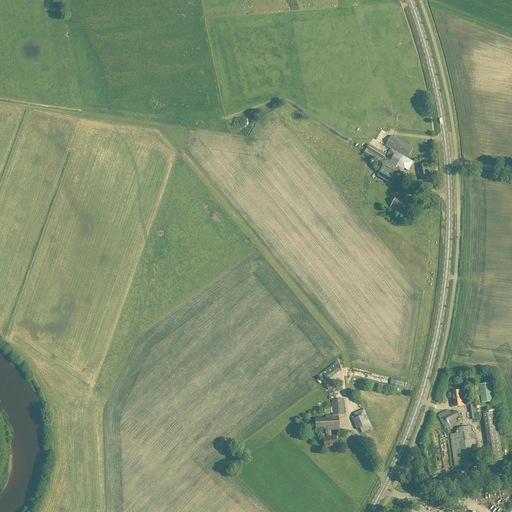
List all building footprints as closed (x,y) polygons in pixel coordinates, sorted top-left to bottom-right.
[(408,183),(411,178),(402,172),(404,169),(408,171),(413,162),(407,159),(413,149),(391,136),(385,146),(391,149),(382,164),(399,174),(397,176),(408,183)] [(370,145),(366,152),(382,162),(387,155),(370,145)] [(418,174),(428,172),(427,164),(416,166),(418,174)] [(390,184),(394,178),(389,176),(391,173),(382,167),(377,177),(390,184)] [(428,172),(418,174),(419,182),(430,180),(428,172)] [(406,216),(412,206),(396,197),(390,207),(406,216)] [(327,380),(339,371),(335,364),(322,373),(327,380)] [(481,403),(497,401),(494,383),(479,385),(481,403)] [(462,401),(461,390),(451,392),(452,400),(451,400),(451,408),(464,406),(463,401),(462,402),(462,401)] [(339,415),(344,415),(343,399),(332,400),(332,407),(324,408),(324,414),(332,413),(333,416),(326,416),(326,419),(315,419),(316,429),(323,428),(323,429),(326,429),(326,431),(339,430),(339,415)] [(471,420),(477,419),(475,404),(469,405),(471,420)] [(363,433),(372,429),(363,410),(355,414),(357,418),(354,420),(358,430),(361,428),(363,433)] [(445,429),(458,423),(457,418),(458,417),(456,412),(450,414),(449,411),(447,411),(438,415),(445,429)] [(490,462),(502,460),(495,413),(483,415),(490,462)] [(454,467),(479,464),(475,439),(473,440),(472,432),(471,432),(471,427),(458,429),(459,434),(450,435),(454,467)] [(439,434),(433,435),(436,457),(442,457),(439,434)] [(325,448),(337,446),(336,436),(332,437),(332,436),(327,437),(327,438),(323,438),(325,448)]
